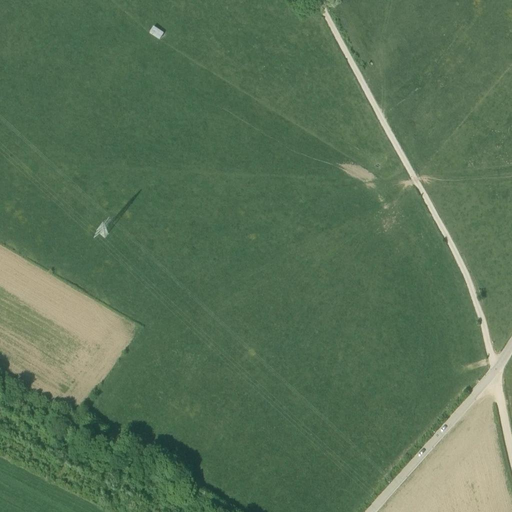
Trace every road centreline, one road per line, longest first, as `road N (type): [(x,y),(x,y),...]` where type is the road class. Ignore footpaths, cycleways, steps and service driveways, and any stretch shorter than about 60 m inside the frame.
road 1 (track): [(324,13),(469,280),(511,448)]
road 2 (track): [(0,386),(220,511)]
road 3 (tertiary): [(370,511),(511,343)]
